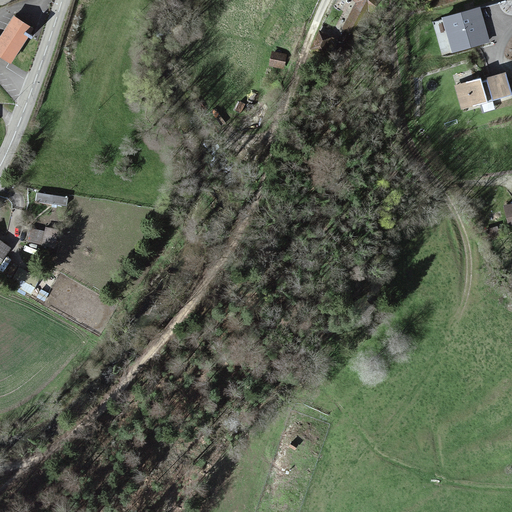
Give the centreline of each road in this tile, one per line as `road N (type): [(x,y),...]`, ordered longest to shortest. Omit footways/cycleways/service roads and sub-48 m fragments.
road 1 (track): [(38,458),(182,291),(284,135)]
road 2 (track): [(393,0),(390,44),(409,130),(460,219),(472,268),(467,299)]
road 3 (secondary): [(62,0),(0,165)]
road 4 (residential): [(284,135),(326,0)]
